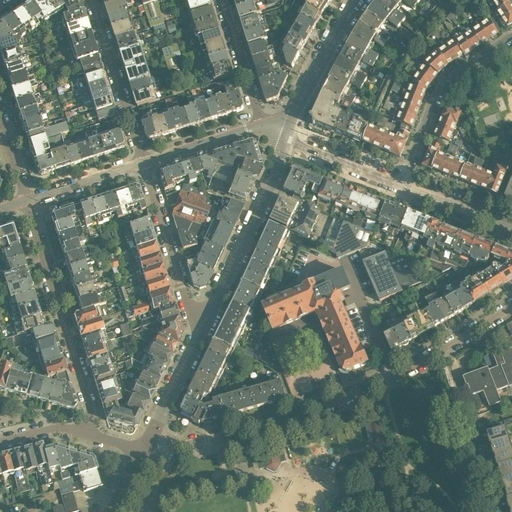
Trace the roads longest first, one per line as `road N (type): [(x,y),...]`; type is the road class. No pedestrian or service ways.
road 1 (residential): [(151,434),(188,444),(333,400),(392,376),(511,304)]
road 2 (residential): [(84,434),(89,409),(25,200)]
road 3 (tertiary): [(206,319),(285,140)]
road 4 (residential): [(401,185),(446,79),(511,34)]
road 5 (residential): [(143,163),(187,308),(206,319)]
road 6 (residential): [(143,163),(91,0)]
road 7 (tertiary): [(285,140),(361,0)]
road 8 (residential): [(222,0),(260,125)]
road 9 (tertiary): [(151,434),(206,319)]
road 10 (residential): [(401,185),(285,140)]
road 11 (residential): [(25,200),(143,163)]
road 12 (residential): [(143,163),(260,125)]
